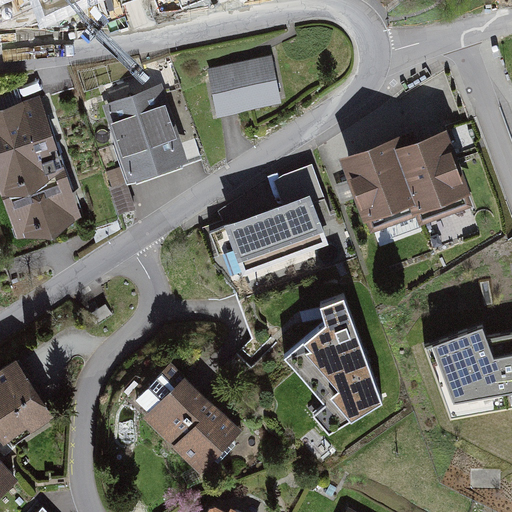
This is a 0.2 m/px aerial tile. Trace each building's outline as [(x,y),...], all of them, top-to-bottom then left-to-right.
[(211,76),(221,119),(286,104),(275,60),(211,76)] [(172,89),(106,112),(131,187),(197,164),(172,89)] [(51,99),(0,117),(0,172),(25,241),(93,217),(51,99)] [(402,141),(349,159),(375,235),(477,200),(454,133),(405,150),(402,141)] [(313,196),(217,233),(228,261),(239,257),(247,280),(259,275),(265,290),(289,280),(284,268),(333,249),(313,196)] [(328,306),(332,325),(291,357),(330,407),(320,415),(337,437),(390,404),(376,366),(351,299),(328,306)] [(482,325),(428,344),(448,401),(479,393),(488,411),(511,405),(511,333),(488,339),(482,325)] [(59,424),(24,366),(0,380),(0,430),(13,452),(59,424)] [(249,446),(188,378),(150,412),(212,480),(249,446)] [(0,506),(25,486),(0,454),(0,506)]
